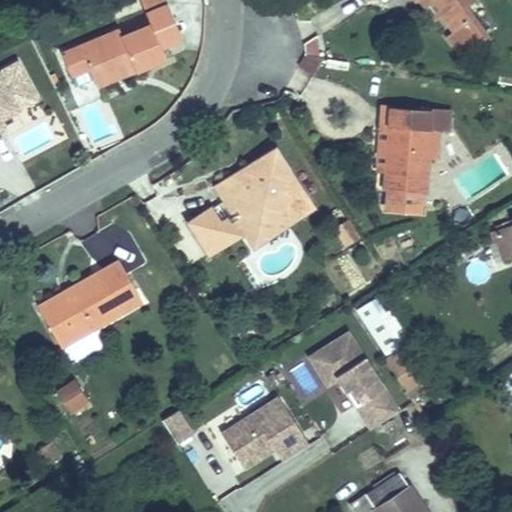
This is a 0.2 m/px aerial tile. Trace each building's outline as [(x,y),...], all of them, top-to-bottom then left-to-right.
[(432,0),(422,0),(436,19),(442,14),(432,0)] [(432,0),(442,14),(454,30),(448,35),(462,54),(487,36),(465,7),(474,0),(432,0)] [(168,3),(146,12),(150,24),(152,24),(161,47),(182,38),(168,3)] [(166,58),(161,47),(152,24),(150,24),(123,36),(120,29),(61,54),(76,88),(94,80),(132,64),(136,71),(166,58)] [(132,64),(94,80),(97,87),(136,71),(132,64)] [(449,130),(450,110),(448,109),(447,112),(444,112),(444,109),(382,104),(380,125),(388,125),(384,171),(383,189),(388,189),(387,207),(420,210),(421,192),(425,192),(429,155),(431,129),(438,129),(449,130)] [(20,156),(47,144),(39,125),(12,137),(20,156)] [(376,170),(384,171),(388,125),(380,125),(376,170)] [(431,129),(429,155),(436,155),(438,129),(431,129)] [(253,178),(223,197),(225,199),(189,222),(210,254),(245,231),(268,236),(284,226),(268,201),(297,182),(275,149),(246,167),(253,178)] [(253,178),(246,167),(217,187),(223,197),(253,178)] [(346,220),(337,226),(346,241),(356,235),(346,220)] [(511,225),(496,230),(505,259),(511,256),(511,225)] [(75,297),(44,314),(63,346),(142,301),(119,260),(70,288),(75,297)] [(75,297),(70,288),(39,305),(44,314),(75,297)] [(360,343),(343,317),(305,343),(321,367),(334,358),(335,360),(360,343)] [(379,319),(368,326),(385,352),(396,345),(379,319)] [(388,358),(400,351),(396,345),(385,352),(388,358)] [(405,348),(400,351),(388,358),(386,359),(405,389),(424,377),(405,348)] [(87,402),(74,381),(57,391),(70,413),(87,402)] [(279,466),(310,447),(279,396),(219,433),(244,474),(273,456),(279,466)] [(176,444),(194,433),(178,408),(160,419),(176,444)] [(52,441),(44,446),(47,450),(52,458),(60,453),(52,441)] [(44,446),(37,451),(39,455),(47,450),(44,446)] [(350,504),(355,511),(369,511),(374,508),(377,511),(426,511),(399,472),(366,494),(365,493),(350,504)]
